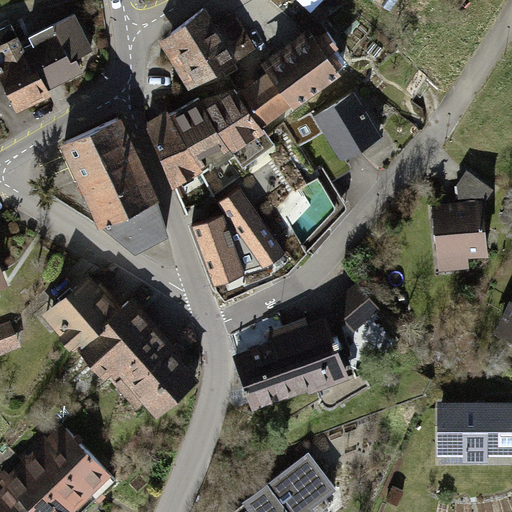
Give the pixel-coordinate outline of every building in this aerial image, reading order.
[(205,9),(173,34),(200,80),(228,63),(234,72),(239,69),(234,60),(236,59),(215,24),(205,9)] [(27,47),(48,88),(63,81),(61,76),(81,66),(76,57),(94,49),(77,14),(33,36),(36,42),(27,47)] [(231,15),(215,24),(236,59),(253,49),(231,15)] [(316,39),(272,70),(294,101),(339,68),(327,52),(338,42),(330,30),(329,31),(322,22),(311,31),(316,39)] [(48,88),(27,47),(24,48),(12,25),(0,30),(0,71),(18,108),(50,91),(48,88)] [(272,70),(240,94),(262,123),(294,101),(272,70)] [(237,88),(203,102),(232,148),(235,152),(237,154),(269,134),(262,123),(240,94),(237,88)] [(355,93),(319,116),(345,159),(364,147),(360,140),(378,130),(355,93)] [(200,97),(172,112),(203,165),(213,159),(219,165),(235,152),(232,148),(203,102),(200,97)] [(172,112),(149,125),(174,183),(203,165),(172,112)] [(119,117),(65,142),(104,222),(137,249),(168,232),(156,195),(119,117)] [(232,211),(234,214),(254,194),(261,186),(248,168),(219,190),(232,211)] [(461,205),(436,208),(441,256),(488,251),(483,203),(494,188),(468,171),(459,184),(461,205)] [(209,220),(232,211),(219,190),(202,210),(209,220)] [(209,220),(195,225),(219,288),(256,275),(260,284),(284,275),(254,194),(234,214),(232,211),(209,220)] [(79,347),(80,346),(120,311),(89,277),(49,313),(79,347)] [(356,328),(380,307),(360,284),(336,305),(356,328)] [(127,390),(135,383),(173,349),(130,301),(120,311),(80,346),(105,374),(109,370),(127,390)] [(511,308),(502,331),(511,335),(511,308)] [(274,344),(237,358),(248,385),(244,387),(245,391),(249,390),(254,403),(347,369),(340,349),(343,348),(339,336),(335,338),(328,318),(310,325),(307,319),(270,333),(274,344)] [(11,324),(0,327),(0,339),(1,343),(16,337),(11,324)] [(1,343),(0,339),(0,352),(19,344),(16,337),(1,343)] [(186,353),(178,344),(173,349),(135,383),(161,411),(198,377),(181,358),(186,353)] [(511,405),(443,406),(443,448),(466,448),(466,455),(488,455),(488,448),(500,448),(507,448),(507,428),(511,428),(511,405)] [(108,470),(68,428),(53,442),(46,435),(42,439),(49,446),(89,488),(108,470)] [(89,488),(49,446),(34,461),(27,453),(23,457),(30,464),(70,507),(89,488)] [(336,487),(310,452),(231,511),(321,511),(333,504),(326,495),(336,487)] [(65,511),(70,507),(30,464),(15,479),(8,471),(3,475),(7,479),(38,511),(65,511)] [(10,491),(0,500),(0,511),(38,511),(7,479),(2,483),(10,491)]
